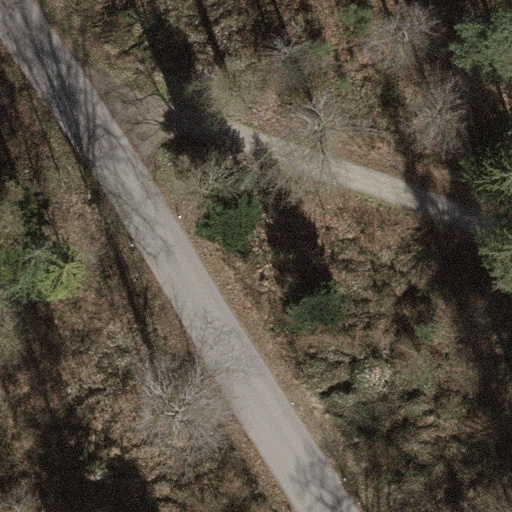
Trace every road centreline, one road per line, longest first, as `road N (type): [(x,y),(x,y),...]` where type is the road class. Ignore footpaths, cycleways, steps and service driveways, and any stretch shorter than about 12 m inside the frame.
road 1 (residential): [(332,511),(66,88),(2,0)]
road 2 (track): [(511,237),(66,88)]
